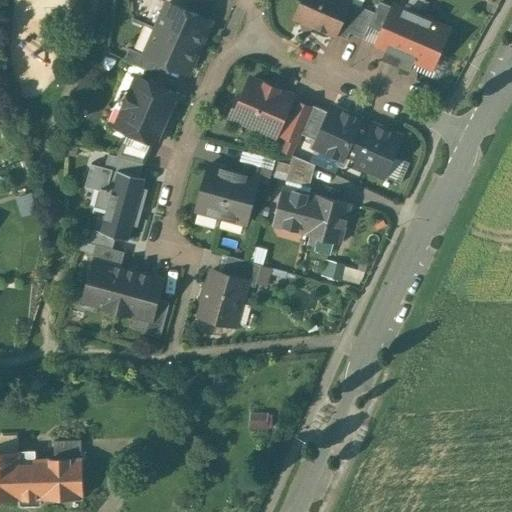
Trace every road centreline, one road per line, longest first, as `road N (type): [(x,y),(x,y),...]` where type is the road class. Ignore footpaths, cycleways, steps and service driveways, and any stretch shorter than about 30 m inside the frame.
road 1 (tertiary): [(511,58),(295,511)]
road 2 (residential): [(160,243),(186,140),(251,0)]
